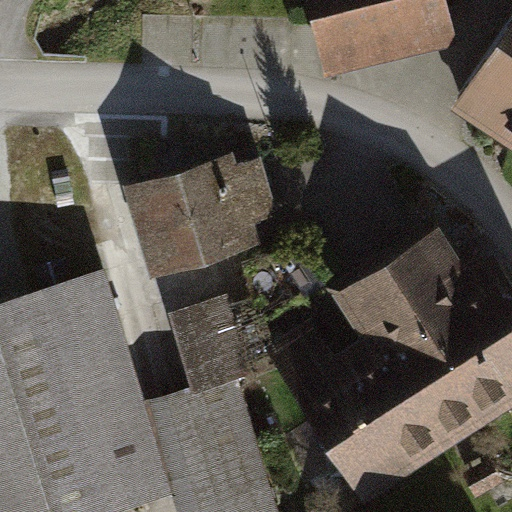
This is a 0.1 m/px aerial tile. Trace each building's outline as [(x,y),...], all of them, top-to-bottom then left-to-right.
[(436,0),(319,0),(334,54),(443,25),(436,0)] [(511,38),(473,97),(511,123),(511,38)] [(228,153),(127,182),(152,268),(255,238),(249,215),(272,209),(259,161),(232,169),(228,153)] [(471,284),(436,231),(348,288),(382,339),(447,440),(511,397),(511,292),(495,268),(471,284)] [(0,302),(0,511),(82,511),(195,478),(204,511),(280,511),(239,374),(140,404),(101,272),(0,302)] [(197,371),(271,349),(256,299),(182,322),(197,371)] [(447,440),(382,339),(340,365),(313,323),(273,349),(365,492),(447,440)]
